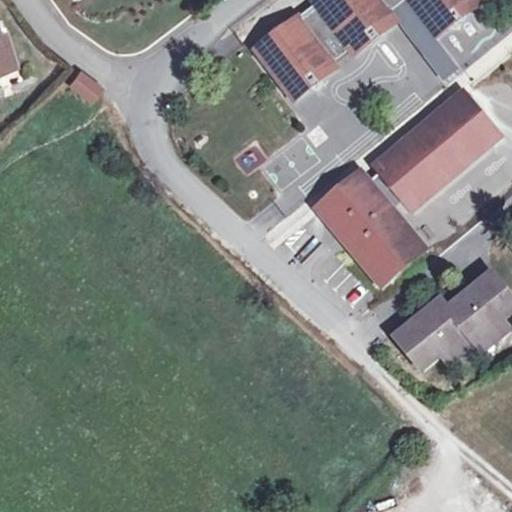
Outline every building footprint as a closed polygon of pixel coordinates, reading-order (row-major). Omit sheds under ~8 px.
[(314,0),(318,5),(258,51),(289,91),(330,60),(334,64),(353,50),(350,44),(391,13),(394,11),(404,3),(408,0),(410,0),(431,27),(465,0),(314,0)] [(481,5),(477,0),(465,0),(431,27),(439,37),(481,5)] [(458,73),(404,3),(394,11),(448,81),(458,73)] [(399,23),(391,13),(350,44),(353,50),(358,55),(399,23)] [(334,64),(330,60),(289,91),(297,101),(338,70),(334,64)] [(80,72),(71,84),(91,99),(100,87),(80,72)] [(460,100),(441,115),(473,152),(475,156),(494,141),(460,100)] [(320,209),(383,284),(424,250),(400,221),(393,212),(407,201),(410,205),(473,152),(441,115),(379,167),(382,172),(368,183),(362,175),(320,209)] [(393,212),(400,221),(415,209),(410,205),(407,201),(393,212)] [(511,295),(493,273),(449,309),(472,337),(477,343),(480,346),(499,331),(496,327),(511,313),(511,295)] [(452,354),(472,337),(449,309),(441,300),(396,337),(424,371),(449,350),(452,354)] [(504,336),(499,331),(480,346),(484,352),(504,336)] [(457,360),(477,343),(472,337),(452,354),(457,360)]
